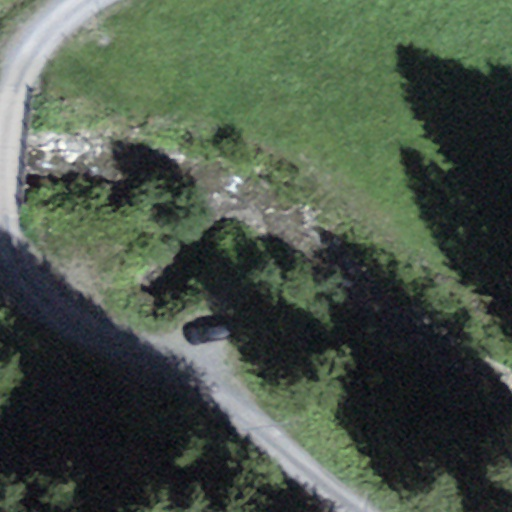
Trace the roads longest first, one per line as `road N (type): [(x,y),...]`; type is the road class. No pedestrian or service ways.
road 1 (track): [(0,238),(4,262),(47,313),(349,511)]
road 2 (track): [(77,0),(34,41),(8,95),(0,183)]
